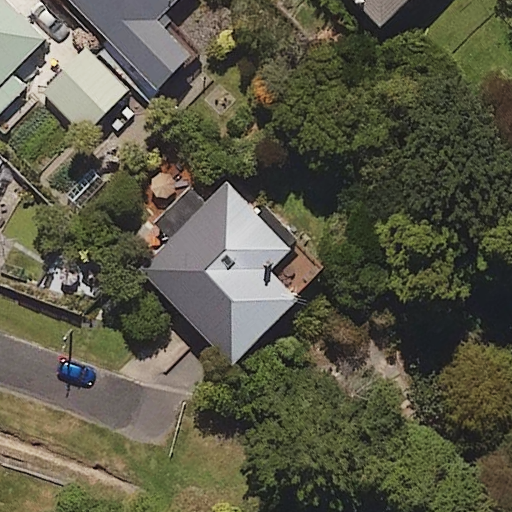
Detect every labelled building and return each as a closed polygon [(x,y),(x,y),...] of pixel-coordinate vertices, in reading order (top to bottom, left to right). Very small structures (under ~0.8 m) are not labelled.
[(13,77),(47,44),(2,0),(0,0),(0,120),(28,93),(13,77)] [(160,26),(186,0),(66,0),(160,98),(196,63),(160,26)] [(351,0),(385,34),(419,0),(351,0)] [(127,91),(84,50),(43,93),(86,134),(127,91)] [(264,224),(230,189),(209,210),(192,193),(156,230),(173,247),(143,277),(239,372),(299,311),(295,307),(328,273),(272,217),(264,224)]
